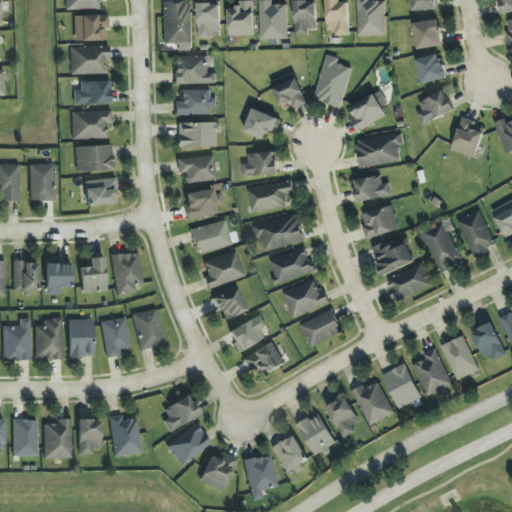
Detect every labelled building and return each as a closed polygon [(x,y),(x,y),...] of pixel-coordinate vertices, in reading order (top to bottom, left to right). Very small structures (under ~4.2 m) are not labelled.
[(100,10),(99,0),(64,0),(65,10),(100,10)] [(259,1),(260,40),(288,39),(287,5),(273,5),(272,0),(259,1)] [(349,0),(327,1),(327,31),(335,30),(335,36),(349,35),(349,0)] [(370,0),(357,0),(358,37),(386,36),(385,1),(370,1),(370,0)] [(438,0),(412,0),(413,11),(439,10),(438,0)] [(511,0),(500,0),(501,13),(511,11),(511,0)] [(254,35),(254,1),(242,1),(242,8),(228,8),(229,36),(254,35)] [(317,1),(295,1),(296,36),(309,36),(308,29),(317,28),(317,1)] [(164,45),(192,44),(190,3),(162,4),(164,45)] [(220,3),(197,4),(198,39),(213,38),(213,32),(220,32),(220,3)] [(104,41),(104,30),(108,30),(108,15),(73,16),(74,41),(104,41)] [(414,23),(418,49),(442,46),(439,20),(414,23)] [(69,48),(69,75),(105,74),(104,60),(110,60),(109,47),(69,48)] [(416,60),(423,85),(447,78),(440,53),(416,60)] [(351,67),(338,64),(339,58),(325,55),(314,101),(342,108),(351,67)] [(175,85),(216,84),(216,73),(208,73),(208,56),(174,57),(175,85)] [(307,104),(294,72),(271,82),(282,109),(293,105),(294,109),(307,104)] [(110,104),(109,82),(80,82),(80,92),(73,92),(73,105),(110,104)] [(212,115),(211,106),(217,106),(216,98),(211,98),(211,90),(181,91),(181,102),(175,102),(175,116),(212,115)] [(382,107),(388,104),(381,91),(350,108),(355,118),(351,120),(357,132),(387,116),(382,107)] [(423,111),(417,113),(422,125),(454,112),(445,91),(419,102),(423,111)] [(244,132),(264,140),(268,131),(276,134),(281,120),(253,108),(244,132)] [(111,111),(71,112),(71,140),(107,139),(106,124),(111,124),(111,111)] [(476,158),(485,129),(474,126),(476,122),(463,117),(452,151),(476,158)] [(496,122),(506,153),(511,151),(511,121),(509,122),(508,119),(496,122)] [(215,147),(215,133),(220,133),(220,123),(177,123),(177,148),(215,147)] [(356,140),(360,168),(401,162),(399,146),(404,145),(402,133),(356,140)] [(75,147),(76,172),(113,171),(112,146),(75,147)] [(278,175),(277,152),(248,154),(249,164),(243,164),(243,176),(278,175)] [(185,182),(215,181),(214,156),(177,158),(178,173),(185,173),(185,182)] [(53,164),(29,165),(30,201),(54,201),(53,164)] [(19,165),(0,165),(0,201),(20,201),(19,165)] [(354,180),(357,202),(392,197),(390,183),(383,184),(381,176),(354,180)] [(116,202),(113,178),(83,182),(87,207),(116,202)] [(252,213),(288,207),(286,196),(295,195),(292,181),(249,188),(252,213)] [(215,206),(223,204),(221,194),(213,195),(212,189),(184,194),(188,220),(217,214),(215,206)] [(511,200),(491,212),(506,239),(511,235),(511,200)] [(367,240),(400,230),(392,205),(362,214),(366,225),(363,226),(367,240)] [(495,245),(481,211),(458,220),(474,258),(486,253),(485,249),(495,245)] [(256,224),(261,251),(304,242),(299,216),(256,224)] [(190,230),(197,254),(232,245),(225,220),(190,230)] [(439,271),(462,261),(445,223),(423,233),(439,271)] [(414,263),(406,244),(398,247),(395,240),(372,250),(383,276),(414,263)] [(269,261),(277,285),(315,272),(307,248),(269,261)] [(207,290),(244,277),(236,251),(203,262),(208,276),(203,278),(207,290)] [(143,285),(138,252),(110,256),(116,296),(135,294),(134,286),(143,285)] [(81,294),(106,292),(104,257),(90,258),(90,267),(80,268),(81,294)] [(60,295),(60,288),(71,287),(70,260),(45,261),(46,295),(60,295)] [(36,263),(13,262),(13,291),(21,291),(21,297),(35,297),(36,263)] [(387,278),(395,300),(432,287),(424,265),(387,278)] [(283,293),(293,318),(329,303),(325,291),(320,293),(315,280),(283,293)] [(213,298),(223,321),(246,311),(236,288),(213,298)] [(138,350),(163,346),(157,310),(132,314),(138,350)] [(343,333),(332,310),(300,325),(311,348),(343,333)] [(511,312),(500,318),(511,344),(511,312)] [(265,339),(261,329),(266,327),(261,315),(228,331),(238,352),(265,339)] [(119,350),(129,349),(126,318),(101,321),(105,358),(120,357),(119,350)] [(19,326),(2,327),(3,360),(31,360),(30,319),(19,319),(19,326)] [(35,359),(62,360),(63,319),(44,319),(44,326),(35,326),(35,359)] [(68,320),(69,358),(93,358),(93,320),(68,320)] [(495,361),(507,355),(492,323),(472,333),(484,359),(492,355),(495,361)] [(442,345),(457,380),(479,371),(465,336),(442,345)] [(258,369),(261,376),(285,365),(274,343),(242,358),(249,373),(258,369)] [(428,396),(453,385),(436,349),(423,354),(426,360),(414,365),(428,396)] [(398,409),(421,399),(407,364),(384,374),(398,409)] [(354,390),(368,426),(394,415),(381,382),(365,389),(364,386),(354,390)] [(199,417),(189,396),(163,409),(167,418),(162,420),(168,431),(199,417)] [(356,432),(352,426),(359,422),(346,397),(327,408),(343,439),(356,432)] [(316,459),(331,450),(329,448),(336,444),(319,413),(297,426),(316,459)] [(114,457),(142,453),(136,418),(122,421),(121,415),(108,418),(114,457)] [(37,420),(12,420),(13,457),(37,456),(37,420)] [(71,459),(71,420),(57,420),(57,424),(43,424),(44,459),(71,459)] [(100,420),(77,420),(78,456),(92,455),(92,449),(101,448),(100,420)] [(211,446),(198,425),(166,444),(179,465),(211,446)] [(308,460),(294,435),(273,447),(290,477),(304,469),(301,464),(308,460)] [(221,461),(209,457),(200,483),(223,492),(235,459),(224,455),(221,461)] [(277,487),(270,455),(243,461),(252,501),(263,499),(261,491),(277,487)]
